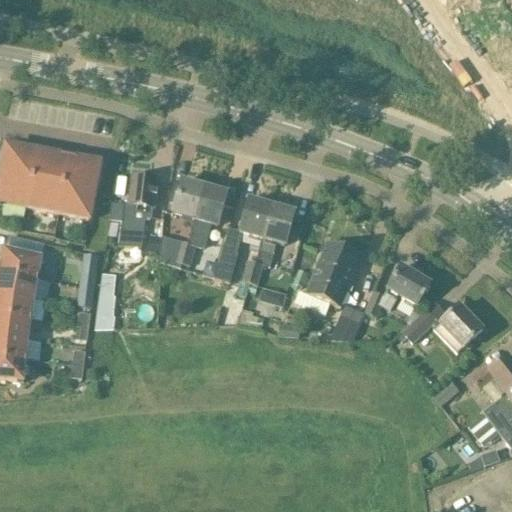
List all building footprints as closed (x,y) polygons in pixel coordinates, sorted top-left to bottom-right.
[(463,0),(475,16),(498,0),(463,0)] [(511,2),(510,0),(498,0),(475,16),(487,34),(511,16),(511,2)] [(511,16),(487,34),(500,52),(511,43),(511,16)] [(511,43),(500,52),(511,69),(511,43)] [(61,159),(5,149),(0,174),(0,207),(89,224),(100,167),(74,162),(73,155),(65,153),(61,159)] [(154,211),(154,209),(157,181),(131,178),(128,206),(124,206),(124,208),(111,207),(109,224),(122,225),(120,249),(143,252),(146,221),(151,221),(153,210),(154,211)] [(181,184),(180,186),(175,185),(169,207),(174,209),(172,217),(194,223),(198,209),(203,191),(181,184)] [(198,209),(194,223),(195,223),(188,248),(194,249),(196,250),(195,252),(204,254),(212,228),(216,229),(226,197),(225,193),(210,188),(208,192),(203,191),(198,209)] [(239,236),(262,242),(271,210),(248,204),(239,236)] [(284,248),(293,216),(271,210),(262,242),(255,267),(247,264),(245,273),(252,275),(251,278),(260,281),(263,270),(270,271),(277,247),(284,248)] [(180,245),(177,257),(193,261),(195,252),(196,250),(194,249),(188,248),(180,245)] [(339,312),(360,260),(361,260),(362,259),(326,245),(326,246),(306,298),(299,296),(294,307),(324,319),(329,308),(339,312)] [(0,275),(37,283),(41,262),(2,253),(0,264),(0,275)] [(108,265),(124,265),(125,253),(108,253),(108,265)] [(238,258),(223,253),(214,283),(230,287),(238,258)] [(193,261),(177,257),(174,266),(190,271),(193,261)] [(215,268),(205,265),(201,279),(211,282),(215,268)] [(103,268),(102,275),(94,334),(115,333),(116,324),(114,324),(114,321),(111,320),(114,294),(117,295),(122,288),(125,276),(120,269),(103,268)] [(416,310),(429,287),(400,269),(382,300),(373,296),(364,317),(377,322),(381,311),(385,313),(395,297),(416,310)] [(249,288),(257,290),(260,281),(251,278),(252,275),(245,273),(241,285),(240,285),(236,299),(245,302),(249,288)] [(37,283),(0,275),(0,297),(33,303),(37,283)] [(82,291),(93,294),(95,280),(84,278),(82,291)] [(283,310),(287,296),(263,290),(260,304),(283,310)] [(93,294),(82,291),(80,306),(91,307),(93,294)] [(33,303),(0,297),(0,318),(30,323),(33,303)] [(456,358),(462,352),(463,352),(482,334),(458,309),(447,320),(434,306),(401,337),(402,338),(397,343),(401,347),(406,342),(412,349),(431,331),(456,358)] [(344,309),(330,345),(352,347),(364,318),(344,309)] [(260,333),(261,331),(263,323),(251,320),(252,318),(241,314),(236,329),(242,331),(248,332),(248,330),(260,333)] [(77,330),(88,332),(90,318),(79,317),(77,330)] [(0,340),(27,344),(30,323),(0,318),(0,340)] [(292,342),(293,330),(278,329),(278,341),(292,342)] [(88,332),(77,330),(75,344),(86,346),(88,332)] [(0,361),(25,364),(38,365),(40,345),(27,344),(0,340),(0,361)] [(72,369),(83,370),(85,356),(74,355),(72,369)] [(511,366),(506,359),(487,374),(485,371),(470,382),(480,395),(482,394),(493,408),(505,398),(511,392),(511,366)] [(25,364),(0,361),(0,383),(23,385),(25,364)] [(83,370),(72,369),(70,382),(81,384),(83,370)] [(451,386),(432,401),(440,411),(459,395),(451,386)] [(511,392),(505,398),(493,408),(483,415),(511,452),(511,392)] [(495,454),(480,460),(484,470),(499,464),(495,454)]
